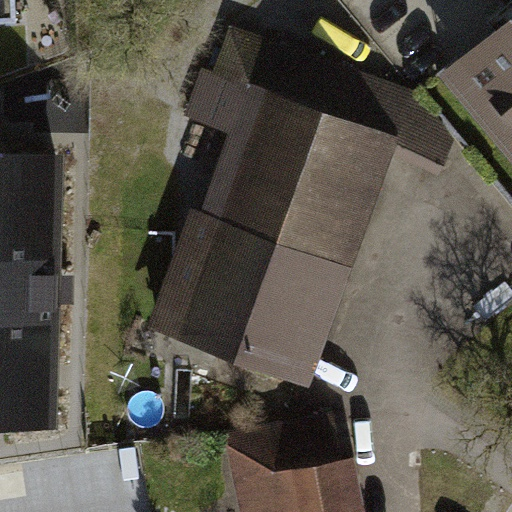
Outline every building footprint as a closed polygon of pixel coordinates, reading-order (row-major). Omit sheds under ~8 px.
[(0,0),(0,16),(18,16),(17,0),(0,0)] [(511,14),(443,71),(511,154),(511,14)] [(458,140),(416,90),(239,22),(199,124),(235,138),(205,214),(195,209),(147,325),(312,388),(404,144),(448,166),(458,140)] [(64,161),(0,158),(0,433),(56,435),(64,161)] [(354,511),(337,416),(229,435),(243,511),(354,511)]
